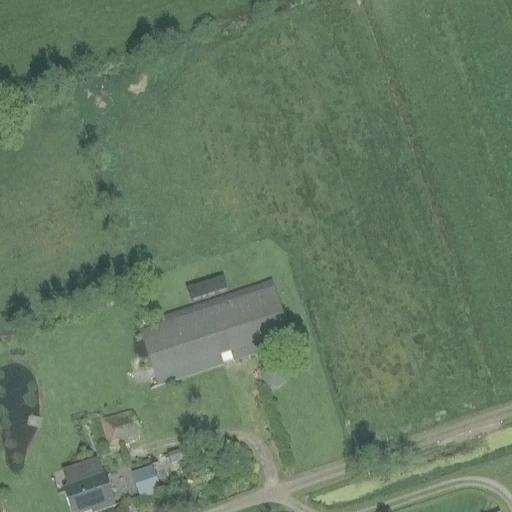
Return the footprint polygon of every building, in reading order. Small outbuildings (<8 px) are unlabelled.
[(224,281),(188,292),(192,304),(228,293),(224,281)] [(159,387),(292,344),(275,290),(141,333),(159,387)] [(140,441),(133,414),(101,422),(108,449),(140,441)] [(186,450),(168,455),(171,466),(189,461),(186,450)] [(140,500),(160,493),(152,468),(132,475),(140,500)] [(99,511),(100,511),(115,507),(104,478),(65,492),(72,511),(93,511),(99,510),(99,511)]
